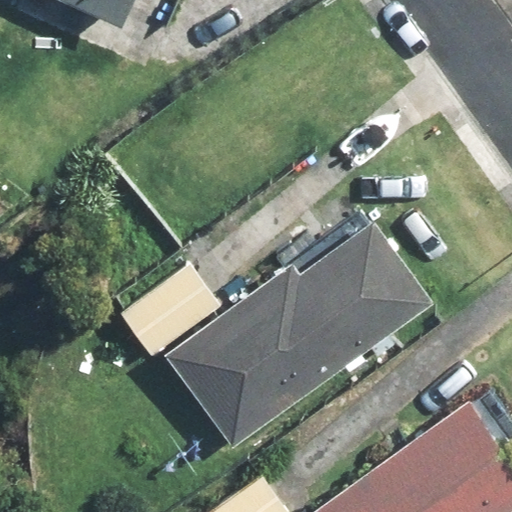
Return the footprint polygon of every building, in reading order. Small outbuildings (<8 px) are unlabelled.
[(127,0),(71,0),(118,21),(127,0)] [(161,346),(230,441),(431,296),(370,213),(296,266),(288,255),(161,346)] [(118,307),(149,349),(218,300),(187,258),(118,307)] [(308,504),(314,511),(496,511),(511,501),(511,462),(462,393),(308,504)] [(200,511),(287,511),(288,511),(258,471),(200,511)]
